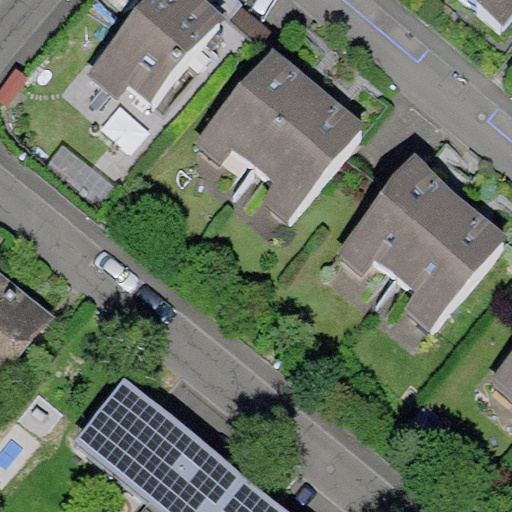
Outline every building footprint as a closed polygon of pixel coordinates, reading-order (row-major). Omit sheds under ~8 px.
[(222,32),(182,0),(169,0),(101,83),(148,122),(222,32)] [(511,0),(465,0),(511,35),(511,33),(511,0)] [(322,111),(275,70),(209,147),(255,188),(322,111)] [(368,150),(322,111),(255,188),(301,228),(368,150)] [(465,220),(418,179),(351,256),(398,297),(465,220)] [(511,260),(465,220),(398,297),(445,337),(511,260)] [(0,399),(3,402),(59,333),(0,286),(0,399)] [(237,511),(248,500),(130,403),(84,459),(147,511),(237,511)] [(261,511),(248,500),(237,511),(261,511)]
